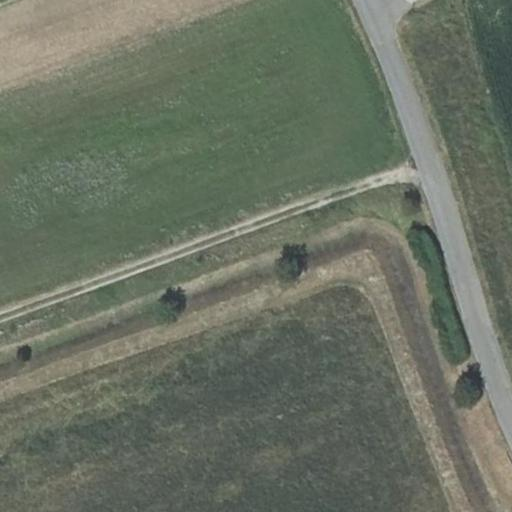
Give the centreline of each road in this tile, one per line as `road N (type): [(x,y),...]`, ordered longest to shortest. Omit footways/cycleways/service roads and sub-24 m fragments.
road 1 (track): [(440,165),(0,326)]
road 2 (residential): [(511,404),(440,165),(370,0)]
